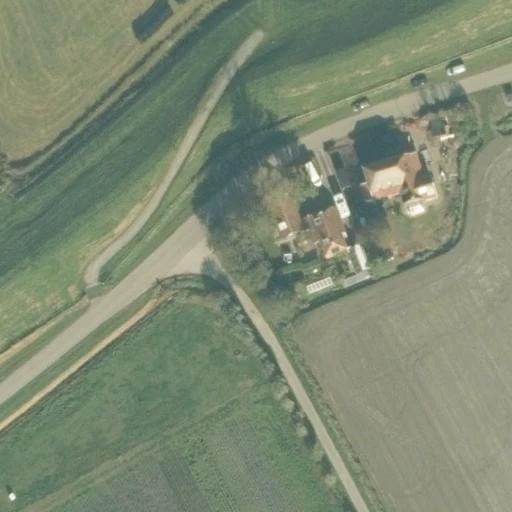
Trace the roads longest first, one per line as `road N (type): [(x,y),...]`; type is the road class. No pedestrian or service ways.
road 1 (unclassified): [(98,312),(271,165),(335,131),(511,70)]
road 2 (unclassified): [(98,312),(92,272),(102,255),(148,208),(231,64),(266,29)]
road 3 (unclassified): [(0,391),(98,312)]
